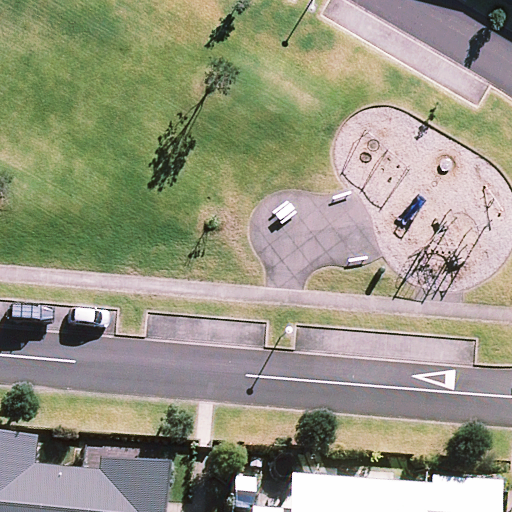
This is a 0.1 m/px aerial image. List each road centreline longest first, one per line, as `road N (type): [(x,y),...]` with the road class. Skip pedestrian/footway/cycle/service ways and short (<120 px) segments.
road 1 (residential): [(0,355),(511,399)]
road 2 (residential): [(511,65),(399,0)]
